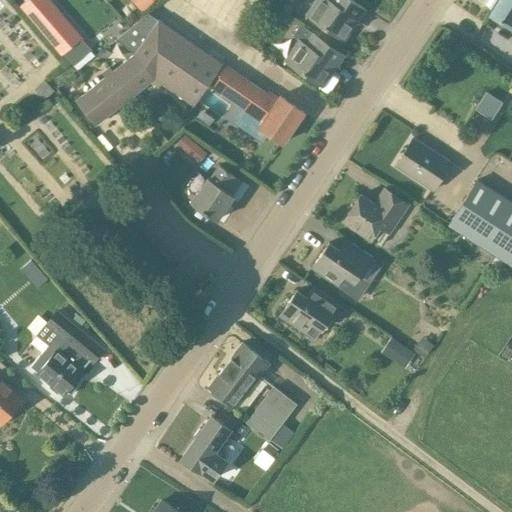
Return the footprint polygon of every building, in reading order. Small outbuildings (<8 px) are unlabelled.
[(45,0),(27,0),(20,7),(62,55),(80,39),(45,0)] [(254,10),(264,16),(270,7),(260,0),(254,10)] [(343,39),(365,7),(355,0),(317,0),(307,15),(343,39)] [(511,0),(497,0),(489,12),(511,27),(511,0)] [(136,52),(76,99),(96,124),(121,104),(150,81),(158,86),(161,82),(186,99),(193,105),(208,83),(210,84),(243,106),(263,120),(259,126),(269,132),(283,142),(304,111),(280,95),(277,100),(182,35),(150,13),(118,40),(136,52)] [(321,85),(344,53),(301,23),(293,34),(300,39),(286,61),(321,85)] [(44,81),(35,88),(44,99),(53,91),(44,81)] [(396,164),(434,189),(451,162),(413,137),(396,164)] [(189,152),(198,160),(204,152),(195,144),(189,152)] [(208,177),(191,201),(217,219),(234,194),(230,192),(240,178),(220,164),(210,178),(208,177)] [(511,201),(478,179),(449,224),(496,254),(504,259),(511,264),(511,201)] [(362,194),(344,220),(380,245),(408,204),(385,188),(375,203),(362,194)] [(368,281),(358,275),(371,255),(346,238),(340,248),(329,241),(312,266),(358,297),(368,281)] [(31,259),(21,268),(28,276),(38,267),(31,259)] [(426,273),(422,280),(439,289),(443,282),(440,280),(426,273)] [(297,289),(280,315),(305,332),(315,339),(322,329),(339,303),(314,286),(307,296),(297,289)] [(49,344),(31,366),(38,372),(52,383),(49,386),(57,393),(60,390),(64,393),(67,390),(69,391),(77,382),(75,380),(83,371),(83,370),(82,369),(90,359),(93,361),(103,349),(78,328),(66,318),(57,310),(37,334),(49,344)] [(423,337),(414,348),(424,355),(433,344),(423,337)] [(243,342),(209,386),(212,388),(211,392),(218,397),(221,395),(236,406),(270,362),(243,342)] [(414,352),(403,345),(398,352),(409,359),(414,352)] [(0,422),(1,423),(23,397),(0,378),(0,422)] [(274,385),(246,421),(270,439),(270,438),(282,447),(294,432),(282,423),(297,403),(274,385)] [(214,452),(225,435),(236,442),(247,427),(231,416),(225,424),(212,415),(203,428),(200,428),(195,435),(196,439),(183,458),(201,471),(201,470),(214,479),(227,461),(214,452)] [(277,449),(268,442),(263,449),(272,456),(277,449)] [(180,511),(162,500),(154,511),(180,511)]
